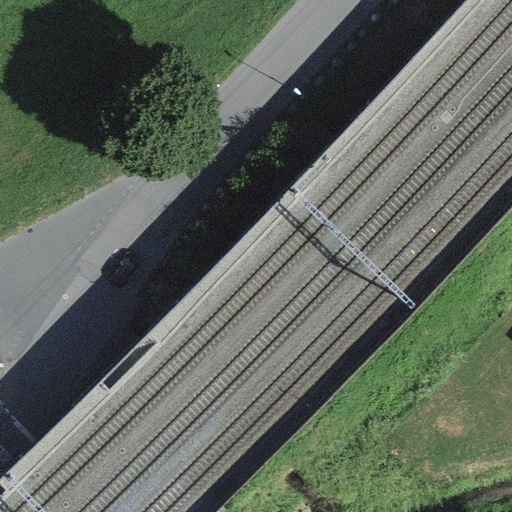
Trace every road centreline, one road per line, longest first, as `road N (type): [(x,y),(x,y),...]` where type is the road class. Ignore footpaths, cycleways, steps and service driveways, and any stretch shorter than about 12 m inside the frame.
road 1 (residential): [(77,299),(339,0)]
road 2 (residential): [(12,423),(77,299)]
